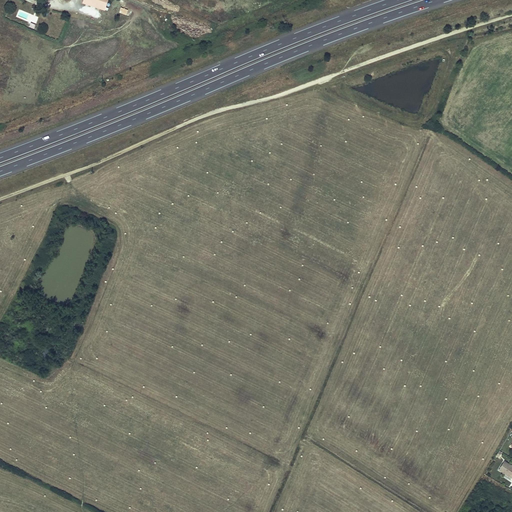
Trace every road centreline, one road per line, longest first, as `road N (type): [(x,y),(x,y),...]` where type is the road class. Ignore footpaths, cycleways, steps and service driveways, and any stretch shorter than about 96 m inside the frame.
road 1 (trunk): [(0,171),(437,0)]
road 2 (trunk): [(396,0),(0,157)]
